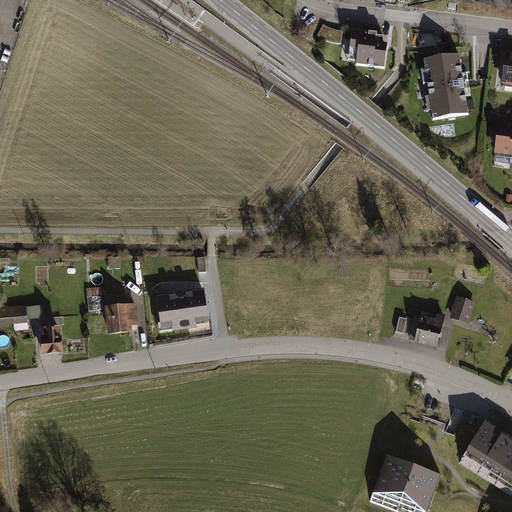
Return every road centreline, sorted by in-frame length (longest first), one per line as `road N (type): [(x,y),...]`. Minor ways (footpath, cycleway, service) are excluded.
road 1 (residential): [(0,378),(325,346),(399,355),(511,403)]
road 2 (primary): [(511,241),(222,0)]
road 3 (residential): [(511,27),(306,0)]
